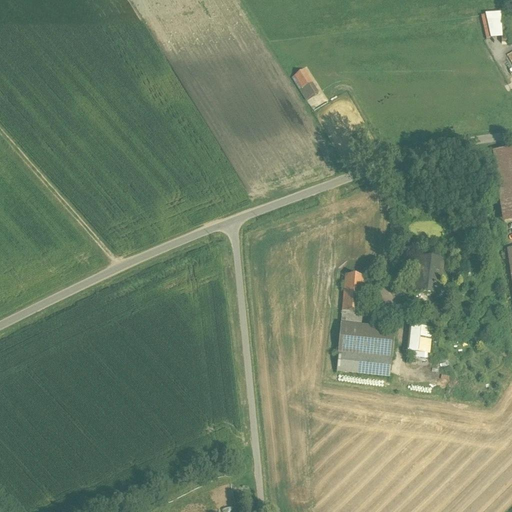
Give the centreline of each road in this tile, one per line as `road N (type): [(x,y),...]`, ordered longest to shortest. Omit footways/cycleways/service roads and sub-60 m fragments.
road 1 (unclassified): [(0,324),(175,243),(410,154),(511,133)]
road 2 (track): [(119,268),(0,132)]
road 3 (unknown): [(375,168),(392,302)]
